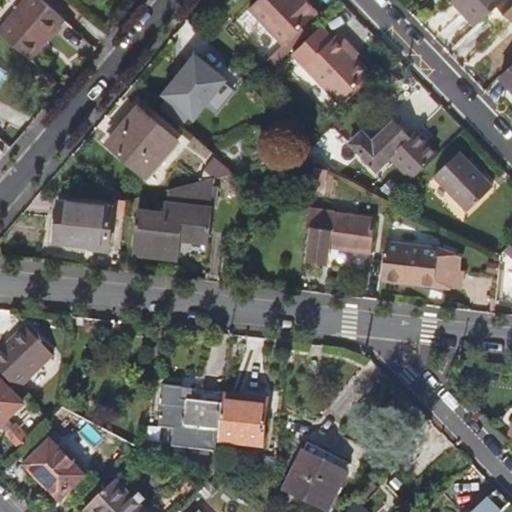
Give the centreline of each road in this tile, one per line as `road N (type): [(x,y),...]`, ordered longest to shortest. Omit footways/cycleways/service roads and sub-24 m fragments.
road 1 (residential): [(366,324),(0,278)]
road 2 (residential): [(4,198),(174,0)]
road 3 (residential): [(366,324),(511,477)]
road 4 (residential): [(370,0),(511,148)]
road 5 (residential): [(511,340),(366,324)]
